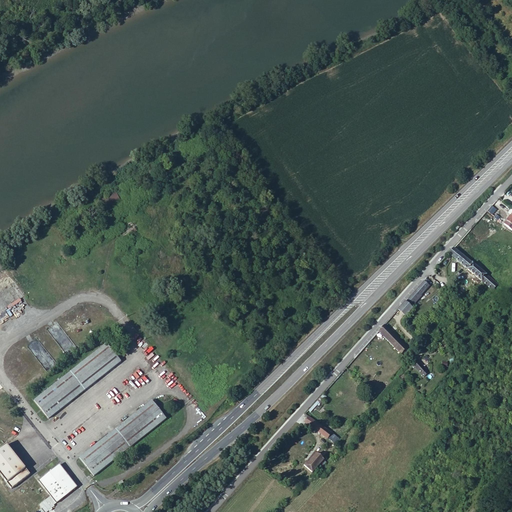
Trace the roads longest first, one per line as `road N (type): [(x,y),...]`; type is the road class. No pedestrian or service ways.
road 1 (primary): [(483,179),(131,508)]
road 2 (primary): [(147,511),(308,363),(483,179)]
road 3 (residential): [(511,175),(210,511)]
road 4 (unknown): [(50,437),(150,354)]
road 5 (track): [(0,53),(111,0)]
